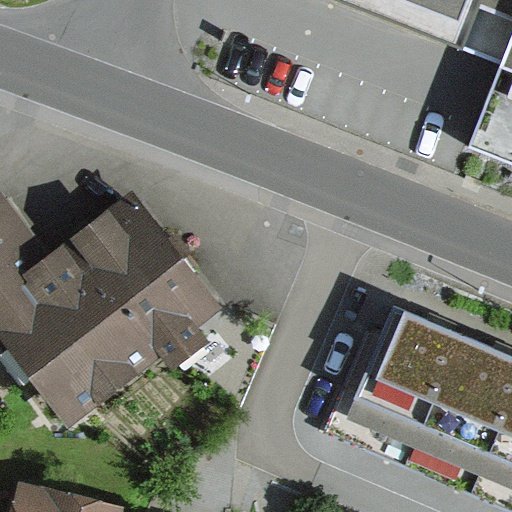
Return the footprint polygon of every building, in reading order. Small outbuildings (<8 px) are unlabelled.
[(511,0),(366,0),(502,54),(472,128),(511,144),(511,0)] [(67,239),(145,342),(209,294),(131,190),(67,239)] [(145,342),(67,239),(41,258),(0,203),(0,323),(8,318),(70,399),(145,342)] [(461,324),(393,295),(340,421),(408,449),(461,324)] [(511,391),(511,345),(461,324),(408,449),(476,477),(511,391)] [(511,391),(476,477),(511,492),(511,391)] [(98,511),(22,493),(17,511),(98,511)]
